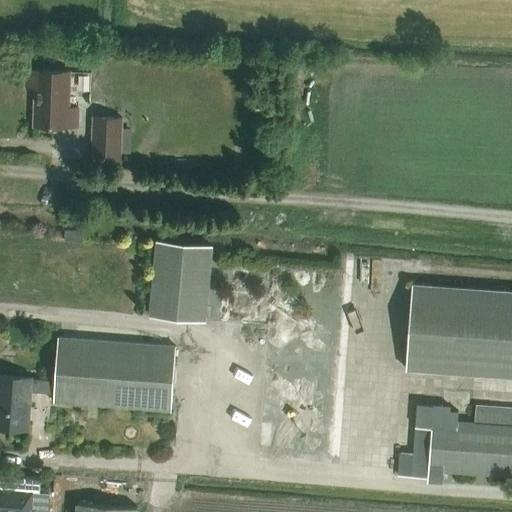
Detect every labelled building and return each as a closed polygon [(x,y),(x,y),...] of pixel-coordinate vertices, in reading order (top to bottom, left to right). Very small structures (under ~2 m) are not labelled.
[(38,0),(38,21),(62,21),(62,0),(38,0)] [(24,70),(23,89),(35,89),(33,126),(77,128),(78,108),(68,107),(70,71),(24,70)] [(123,117),(93,116),(91,164),(121,165),(123,117)] [(251,123),(249,147),(271,148),(273,122),(258,121),(258,123),(251,123)] [(65,240),(73,240),(74,230),(66,229),(65,240)] [(85,231),(74,230),(73,240),(84,241),(85,231)] [(156,243),(149,316),(205,321),(212,249),(156,243)] [(511,291),(411,284),(404,369),(511,377),(511,291)] [(0,424),(28,427),(30,391),(54,393),(53,403),(171,412),(176,346),(57,337),(54,380),(0,375),(0,424)] [(398,476),(411,477),(426,478),(426,482),(441,483),(442,470),(511,475),(511,408),(475,406),(473,425),(457,423),(457,412),(450,411),(450,407),(416,404),(413,452),(400,451),(398,476)] [(0,511),(31,511),(33,492),(41,492),(42,478),(0,474),(0,511)]
